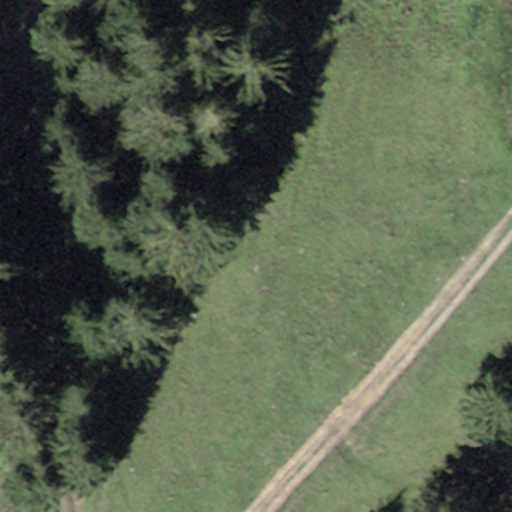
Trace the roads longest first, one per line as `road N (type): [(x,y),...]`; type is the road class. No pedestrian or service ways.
road 1 (track): [(61,511),(40,473),(13,222),(97,0)]
road 2 (track): [(511,221),(491,236),(267,511)]
